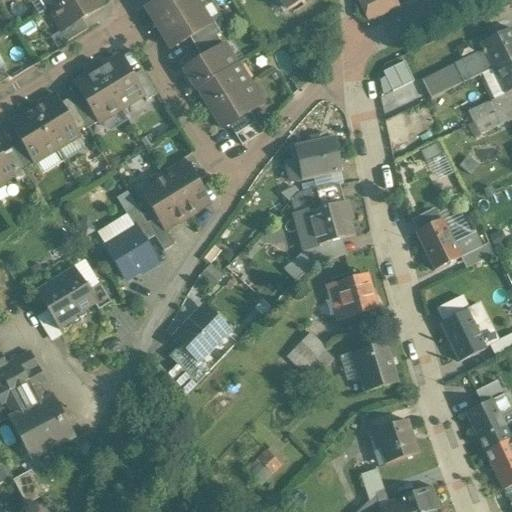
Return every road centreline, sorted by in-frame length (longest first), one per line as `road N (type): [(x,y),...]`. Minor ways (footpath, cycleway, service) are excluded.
road 1 (residential): [(473,511),(390,239),(354,61)]
road 2 (residential): [(234,189),(127,21)]
road 3 (residential): [(354,61),(301,105),(234,189)]
road 4 (residential): [(234,189),(156,324)]
road 5 (residential): [(127,21),(0,100)]
